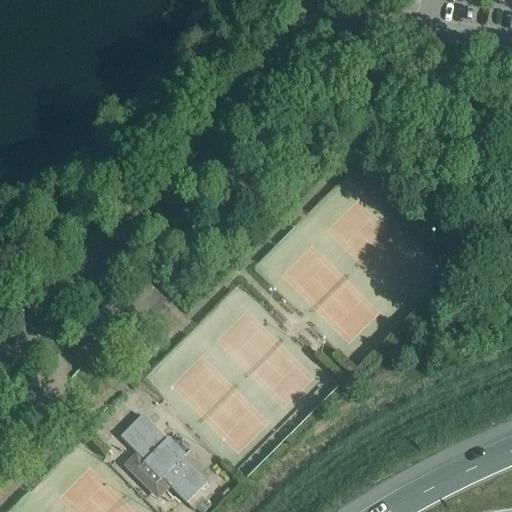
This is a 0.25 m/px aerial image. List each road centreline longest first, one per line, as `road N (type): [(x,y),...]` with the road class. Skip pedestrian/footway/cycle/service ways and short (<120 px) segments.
road 1 (unclassified): [(0,368),(299,68),(325,0)]
road 2 (motorway): [(511,454),(394,511)]
